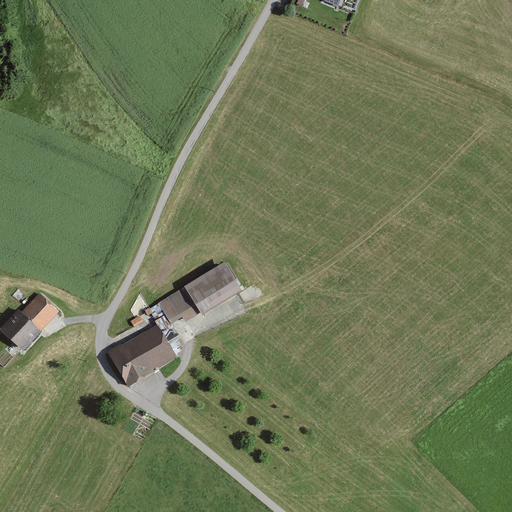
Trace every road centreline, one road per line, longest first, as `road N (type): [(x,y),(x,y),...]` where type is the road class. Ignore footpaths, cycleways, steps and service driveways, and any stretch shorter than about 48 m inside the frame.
road 1 (unclassified): [(275,0),(191,139),(105,320),(103,342),(106,362),(128,390),(282,511)]
road 2 (track): [(188,328),(333,263),(426,186),(495,114)]
